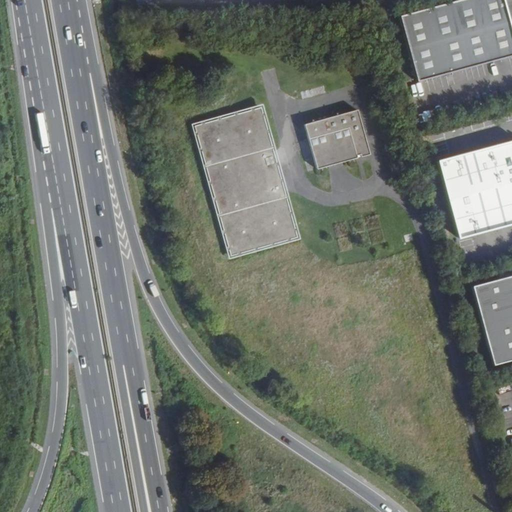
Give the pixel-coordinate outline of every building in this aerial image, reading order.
[(511,0),(457,0),(399,16),(413,67),(511,39),(511,0)] [(296,237),(260,107),(194,126),(230,255),(296,237)] [(369,154),(357,110),(305,124),(317,168),(369,154)] [(459,238),(511,224),(511,141),(438,161),(459,238)] [(511,360),(511,275),(511,276),(472,286),(493,366),(511,360)]
